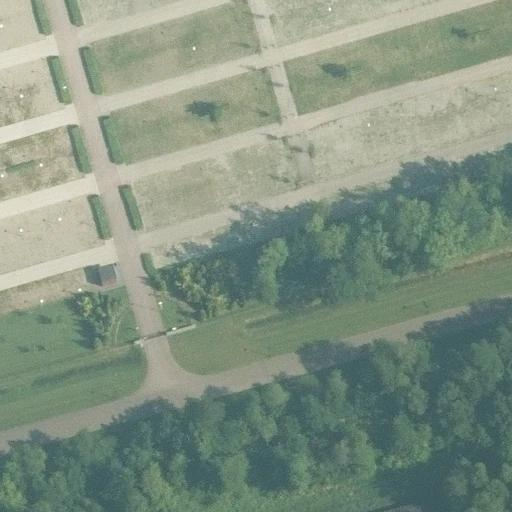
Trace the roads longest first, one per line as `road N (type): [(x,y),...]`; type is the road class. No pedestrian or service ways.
road 1 (unclassified): [(0,446),(511,304)]
road 2 (unknown): [(270,70),(511,0)]
road 3 (unknown): [(290,143),(511,75)]
road 4 (unknown): [(310,212),(511,154)]
road 5 (unknown): [(69,56),(250,1)]
road 6 (unknown): [(90,127),(270,70)]
road 7 (unknown): [(109,196),(290,143)]
road 8 (unknown): [(130,268),(310,212)]
